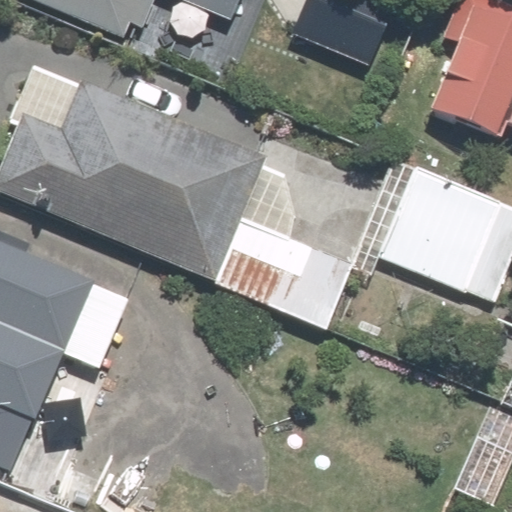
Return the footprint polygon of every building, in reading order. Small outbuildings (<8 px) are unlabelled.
[(18,0),(123,44),(131,27),(144,32),(157,1),(153,0),(18,0)] [(459,0),(443,41),(459,48),(431,114),(501,145),(508,130),(511,132),(511,9),(487,0),(459,0)] [(17,131),(0,172),(0,198),(346,343),(372,279),(349,269),(290,244),(296,220),(284,179),(263,171),(267,161),(82,86),(81,89),(34,70),(9,127),(17,131)] [(379,84),(344,70),(324,117),(359,132),(379,84)] [(511,213),(393,164),(349,269),(372,279),(381,261),(496,307),(511,267),(511,213)] [(0,471),(12,477),(62,359),(100,374),(130,306),(94,290),(94,288),(0,247),(0,471)] [(89,511),(104,480),(66,462),(50,497),(83,511),(89,511)] [(260,511),(181,477),(165,511),(260,511)]
